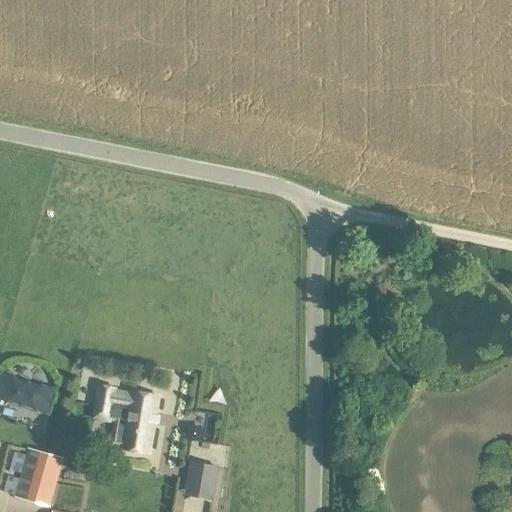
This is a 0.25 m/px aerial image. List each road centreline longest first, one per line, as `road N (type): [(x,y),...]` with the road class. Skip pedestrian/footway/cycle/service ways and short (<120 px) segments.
road 1 (unclassified): [(317,511),(320,207),(266,184),(0,134)]
road 2 (track): [(511,245),(320,207)]
